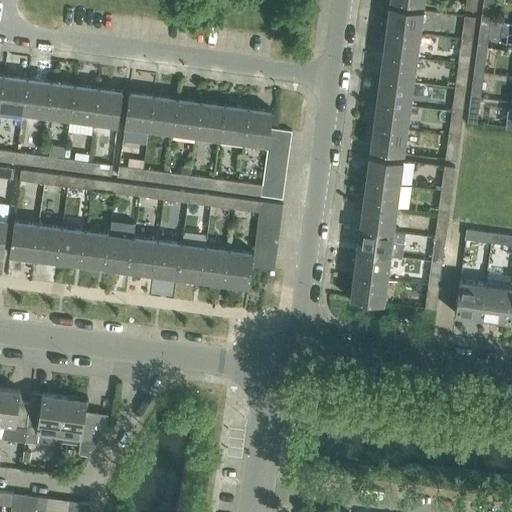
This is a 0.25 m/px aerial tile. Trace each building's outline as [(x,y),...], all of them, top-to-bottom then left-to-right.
[(476,8),(477,0),(466,0),(466,7),(476,8)] [(491,20),(493,0),(483,0),(481,18),(491,20)] [(421,32),(424,8),(389,4),(386,27),(421,32)] [(476,15),(465,14),(462,37),(472,38),(476,15)] [(488,45),(491,20),(481,18),(478,44),(488,45)] [(418,56),(421,32),(386,27),(382,51),(418,56)] [(469,62),(472,38),(462,37),(459,61),(469,62)] [(484,71),(488,45),(478,44),(474,69),(484,71)] [(415,80),(418,56),(382,51),(379,75),(415,80)] [(466,86),(469,62),(459,61),(455,85),(466,86)] [(481,96),(484,71),(474,69),(471,95),(481,96)] [(0,106),(21,109),(26,75),(2,71),(0,87),(0,106)] [(45,112),(50,78),(26,75),(21,109),(45,112)] [(411,104),(415,80),(379,75),(376,99),(411,104)] [(70,116),(74,81),(50,78),(45,112),(70,116)] [(94,119),(98,85),(74,81),(70,116),(94,119)] [(118,122),(122,88),(98,85),(94,119),(118,122)] [(463,110),(466,86),(455,85),(452,109),(463,110)] [(148,126),(153,92),(129,88),(124,123),(148,126)] [(172,130),(177,95),(153,92),(148,126),(172,130)] [(196,133),(201,98),(177,95),(172,130),(196,133)] [(478,122),(481,96),(471,95),(468,120),(478,122)] [(220,136),(225,102),(201,98),(196,133),(220,136)] [(408,128),(411,104),(376,99),(373,123),(408,128)] [(244,139),(249,105),(225,102),(220,136),(244,139)] [(273,108),(272,108),(249,105),(244,139),(268,143),(269,137),(271,126),(273,108)] [(459,134),(463,110),(452,109),(449,133),(459,134)] [(405,152),(408,128),(373,123),(370,147),(405,152)] [(291,140),(292,129),(271,126),(269,137),(291,140)] [(456,158),(459,134),(449,133),(446,157),(456,158)] [(289,151),(291,140),(269,137),(268,143),(268,148),(289,151)] [(0,158),(14,160),(16,149),(0,147),(0,158)] [(288,162),(289,151),(268,148),(266,159),(288,162)] [(39,163),(40,153),(16,149),(14,160),(39,163)] [(40,153),(39,163),(63,167),(64,156),(40,153)] [(401,181),(404,158),(369,153),(366,177),(401,181)] [(87,170),(88,159),(64,156),(63,167),(87,170)] [(113,162),(88,159),(87,170),(111,173),(113,162)] [(286,174),(288,162),(266,159),(264,171),(286,174)] [(141,177),(142,167),(119,163),(118,174),(141,177)] [(452,188),(455,165),(445,163),(441,187),(452,188)] [(0,174),(13,177),(15,166),(0,164),(0,174)] [(44,181),(45,171),(21,167),(20,178),(44,181)] [(165,181),(167,170),(142,167),(141,177),(165,181)] [(189,184),(191,173),(167,170),(165,181),(189,184)] [(68,184),(69,174),(45,171),(44,181),(68,184)] [(284,185),(286,174),(264,171),(263,182),(284,185)] [(213,187),(215,176),(191,173),(189,184),(213,187)] [(92,188),(93,177),(69,174),(68,184),(92,188)] [(237,190),(239,179),(215,176),(213,187),(237,190)] [(116,191),(117,180),(93,177),(92,188),(116,191)] [(398,205),(401,181),(366,177),(363,201),(398,205)] [(261,193),(263,183),(239,179),(237,190),(261,193)] [(140,194),(141,184),(117,180),(116,191),(140,194)] [(283,196),(284,185),(263,182),(263,183),(261,193),(283,196)] [(164,197),(165,187),(141,184),(140,194),(164,197)] [(188,200),(189,190),(165,187),(164,197),(188,200)] [(449,212),(452,188),(441,187),(438,211),(449,212)] [(212,204),(213,193),(189,190),(188,200),(212,204)] [(236,207),(237,197),(213,193),(212,204),(236,207)] [(259,210),(260,200),(237,197),(236,207),(254,209),(259,210)] [(282,213),(283,203),(260,200),(259,210),(282,213)] [(0,250),(4,251),(8,217),(10,203),(0,201),(0,250)] [(395,230),(398,205),(363,201),(359,225),(395,230)] [(259,210),(257,221),(280,224),(282,213),(259,210)] [(446,236),(449,212),(438,211),(435,235),(446,236)] [(34,255),(38,222),(14,219),(10,252),(34,255)] [(110,231),(106,265),(130,268),(134,235),(136,222),(112,219),(110,231)] [(257,221),(256,232),(279,235),(280,224),(257,221)] [(58,258),(62,225),(38,222),(34,255),(58,258)] [(82,261),(86,228),(62,225),(58,258),(82,261)] [(391,254),(395,230),(359,225),(356,249),(391,254)] [(491,240),(492,230),(466,227),(465,237),(491,240)] [(106,265),(110,231),(86,228),(82,261),(106,265)] [(511,243),(511,232),(492,230),(491,240),(511,243)] [(256,232),(255,242),(277,245),(279,235),(256,232)] [(154,271),(158,238),(134,235),(130,268),(154,271)] [(442,260),(446,236),(435,235),(432,259),(442,260)] [(178,274),(182,241),(158,238),(154,271),(178,274)] [(202,278),(206,244),(182,241),(178,274),(202,278)] [(276,256),(277,245),(255,242),(254,251),(254,253),(276,256)] [(226,281),(230,247),(206,244),(202,278),(226,281)] [(252,264),(254,253),(254,251),(230,247),(226,281),(249,284),(252,264)] [(388,278),(391,254),(356,249),(353,273),(388,278)] [(274,267),(276,256),(254,253),(252,264),(274,267)] [(439,284),(442,260),(432,259),(428,283),(439,284)] [(385,302),(388,278),(353,273),(350,297),(385,302)] [(481,314),(485,281),(459,277),(455,311),(481,314)] [(506,318),(511,284),(485,281),(481,314),(506,318)] [(436,308),(439,284),(428,283),(425,306),(436,308)] [(25,439),(29,403),(19,402),(20,388),(0,385),(0,423),(5,424),(3,436),(25,439)] [(59,436),(65,394),(43,391),(41,405),(29,403),(25,439),(37,441),(39,433),(59,436)] [(87,397),(65,394),(59,436),(80,439),(79,451),(89,453),(107,425),(109,412),(86,408),(87,397)] [(23,511),(26,492),(4,489),(2,502),(12,504),(10,511),(23,511)] [(45,508),(47,495),(26,492),(23,511),(28,511),(35,511),(36,507),(45,508)] [(66,511),(68,498),(47,495),(45,508),(55,509),(54,511),(66,511)] [(89,511),(91,501),(68,498),(66,511),(89,511)]
